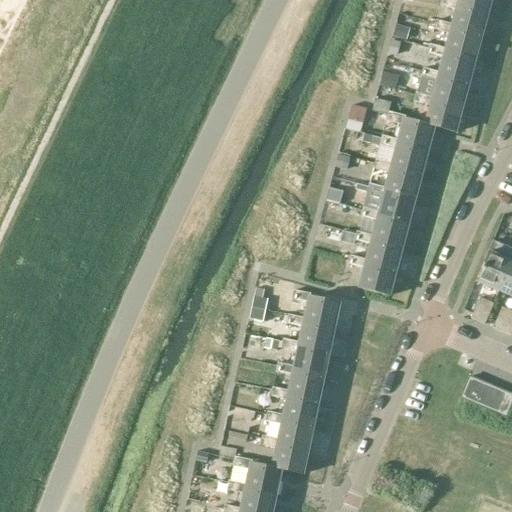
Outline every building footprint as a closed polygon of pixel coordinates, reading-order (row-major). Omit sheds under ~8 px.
[(481,37),(487,13),(458,5),(459,1),(454,0),(442,0),(441,6),(456,11),(452,26),(451,29),(481,37)] [(459,0),(459,1),(458,5),(487,13),(490,0),(459,0)] [(450,35),(446,50),(445,53),(474,61),(481,37),(451,29),(452,26),(436,21),(434,30),(450,35)] [(396,27),(392,39),(403,42),(406,30),(396,27)] [(391,43),(388,55),(397,57),(400,45),(391,43)] [(443,59),(439,74),(438,77),(468,85),(474,61),(445,53),(446,50),(430,45),(427,55),(443,59)] [(433,97),(432,101),(461,109),(468,85),(438,77),(439,74),(423,69),(421,78),(437,83),(433,97)] [(383,75),(380,87),(392,90),(395,78),(383,75)] [(455,134),(461,109),(432,101),(433,97),(417,93),(415,102),(431,106),(426,126),(435,128),(455,134)] [(375,100),(372,112),(387,116),(390,104),(375,100)] [(400,141),(399,145),(428,153),(435,128),(426,126),(406,120),(407,117),(390,113),(388,121),(404,126),(400,141)] [(347,123),(345,131),(360,135),(362,127),(347,123)] [(363,143),(379,147),(381,139),(365,135),(363,143)] [(379,147),(376,160),(377,161),(393,165),(392,169),(422,177),(428,153),(399,145),(400,141),(382,136),(381,139),(379,147)] [(338,158),(335,169),(346,172),(349,161),(338,158)] [(422,177),(392,169),(393,165),(377,161),(375,170),(391,174),(387,189),(386,193),(415,201),(422,177)] [(366,194),(368,187),(356,184),(355,191),(366,194)] [(364,208),(380,213),(379,217),(409,225),(415,201),(386,193),(387,189),(369,184),(368,187),(366,194),(362,208),(364,208)] [(402,249),(409,225),(379,217),(380,213),(364,208),(362,218),(378,222),(374,237),(373,241),(402,249)] [(371,246),(367,261),(366,265),(396,273),(402,249),(373,241),(374,237),(358,232),(355,242),(371,246)] [(344,233),(341,243),(353,246),(355,236),(344,233)] [(476,283),(499,293),(511,262),(511,258),(511,249),(494,241),(476,283)] [(365,270),(360,289),(389,297),(396,273),(366,265),(367,261),(351,256),(349,266),(365,270)] [(511,262),(499,293),(511,298),(511,262)] [(255,288),(251,308),(265,311),(267,300),(262,299),(264,290),(255,288)] [(294,300),(310,303),(307,318),(306,322),(335,329),(341,304),(311,297),(312,295),(296,291),(294,300)] [(480,298),(471,319),(485,325),(494,304),(480,298)] [(263,322),(265,311),(251,308),(249,319),(263,322)] [(511,311),(502,308),(493,328),(508,334),(511,323),(511,311)] [(305,327),(301,343),(301,346),(330,353),(335,329),(306,322),(307,318),(290,314),(288,324),(305,327)] [(296,371),(325,377),(330,353),(301,346),(301,343),(285,339),(283,348),(300,352),(296,367),(296,371)] [(267,341),(265,350),(277,352),(279,343),(267,341)] [(320,402),(325,377),(296,371),(296,367),(280,364),(278,373),(294,376),(291,391),(290,395),(320,402)] [(461,399),(472,404),(481,382),(469,377),(461,399)] [(492,387),(481,382),(472,404),(483,408),(492,387)] [(483,408),(494,413),(504,392),(492,387),(483,408)] [(289,401),(285,416),(285,420),(314,426),(320,402),(290,395),(291,391),(275,388),(273,397),(289,401)] [(506,418),(511,403),(511,395),(504,392),(494,413),(506,418)] [(309,450),(314,426),(285,420),(285,416),(269,413),(267,421),(284,425),(280,440),(279,444),(309,450)] [(309,450),(279,444),(280,440),(264,437),(262,446),(278,449),(274,469),(282,470),(304,475),(309,450)] [(198,454),(196,462),(205,464),(207,456),(198,454)] [(251,470),(248,486),(247,489),(276,495),(282,470),(274,469),(253,464),(253,461),(238,458),(236,467),(251,470)] [(243,509),(242,511),(272,511),(276,495),(247,489),(248,486),(232,482),(230,490),(246,494),(243,509)]
